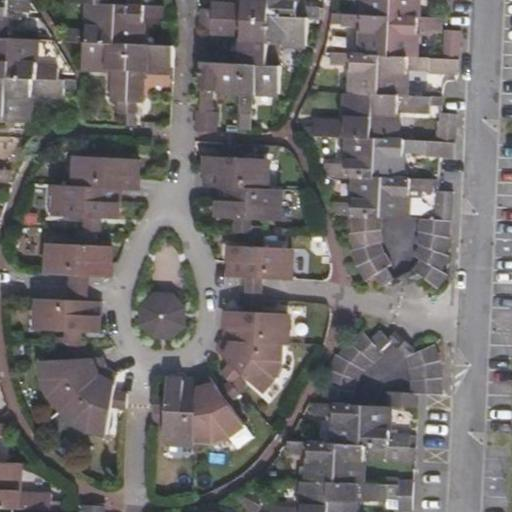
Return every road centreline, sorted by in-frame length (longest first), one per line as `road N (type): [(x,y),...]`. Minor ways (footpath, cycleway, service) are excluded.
road 1 (residential): [(477,311),(491,0)]
road 2 (residential): [(211,287),(312,287),(477,311)]
road 3 (residential): [(211,287),(200,350),(181,363),(147,363),(131,351),(121,289)]
road 4 (residential): [(469,511),(477,311)]
road 5 (residential): [(121,289),(142,237),(169,207),(211,287)]
road 6 (residential): [(0,286),(121,289)]
